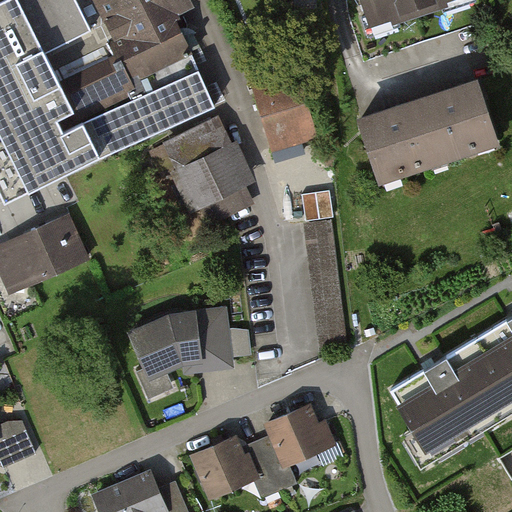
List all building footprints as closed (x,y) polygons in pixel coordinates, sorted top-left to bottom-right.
[(188,0),(0,0),(0,190),(5,200),(215,105),(173,15),(191,4),(188,0)] [(367,0),(377,27),(460,0),(367,0)] [(298,72),(255,85),(274,147),(316,134),(298,72)] [(487,78),(365,119),(388,186),(509,145),(487,78)] [(214,125),(175,143),(185,165),(175,170),(179,180),(189,176),(209,219),(250,200),(214,125)] [(74,214),(0,245),(0,265),(12,294),(94,259),(74,214)] [(337,218),(306,222),(321,344),(352,340),(337,218)] [(173,314),(133,331),(153,376),(185,362),(229,358),(225,310),(173,314)] [(511,318),(393,391),(429,450),(511,399),(511,318)] [(317,402),(268,423),(288,467),(337,445),(317,402)] [(0,464),(8,467),(40,454),(27,421),(13,420),(0,424),(0,464)] [(242,434),(193,455),(212,499),(261,479),(242,434)] [(158,468),(97,492),(104,511),(193,511),(182,482),(165,488),(158,468)]
